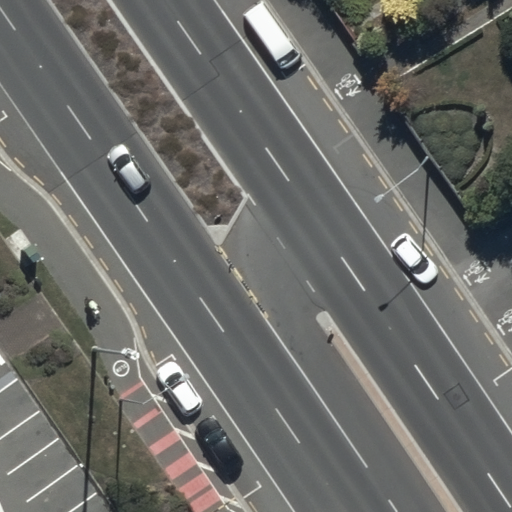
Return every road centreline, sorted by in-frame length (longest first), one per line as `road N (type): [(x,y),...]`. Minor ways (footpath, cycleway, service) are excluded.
road 1 (primary): [(350,511),(0,8)]
road 2 (primary): [(309,212),(511,511)]
road 3 (unclassified): [(411,511),(269,291),(275,236),(309,212)]
road 4 (primary): [(162,0),(309,212)]
